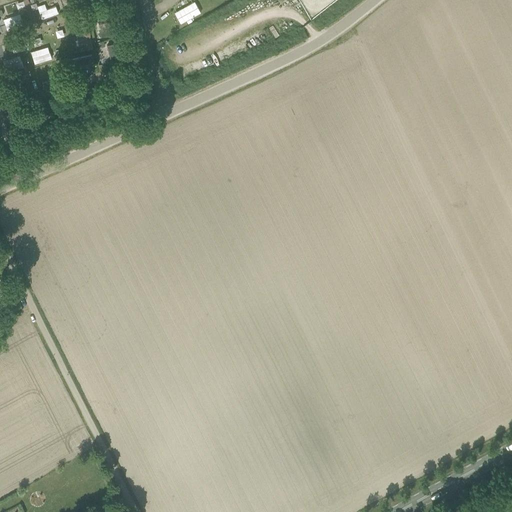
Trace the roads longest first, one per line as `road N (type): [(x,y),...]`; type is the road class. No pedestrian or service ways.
road 1 (unclassified): [(0,190),(294,57),(377,0)]
road 2 (unclassified): [(0,240),(135,511)]
road 3 (primary): [(398,511),(511,450)]
